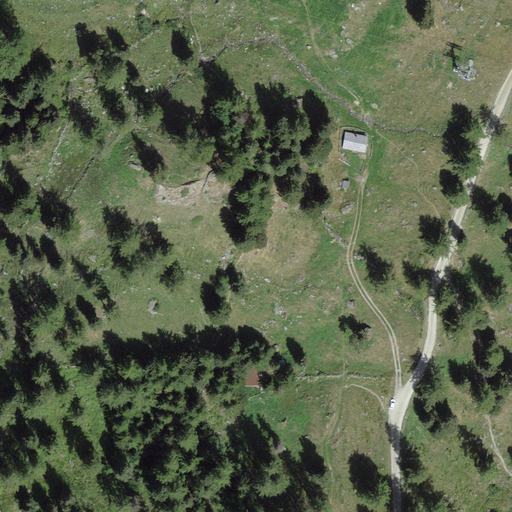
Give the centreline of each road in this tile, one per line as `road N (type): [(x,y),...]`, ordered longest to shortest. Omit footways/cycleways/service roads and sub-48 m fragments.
road 1 (track): [(396,511),(396,412),(427,349),(436,273),(511,76)]
road 2 (track): [(373,140),(350,267),(390,330),(399,403)]
